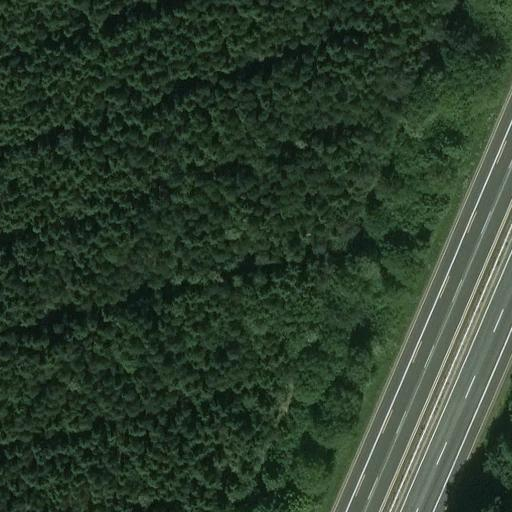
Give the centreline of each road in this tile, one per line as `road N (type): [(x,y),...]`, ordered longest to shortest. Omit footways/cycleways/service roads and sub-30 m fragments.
road 1 (motorway): [(511,163),(364,511)]
road 2 (motorway): [(424,511),(511,309)]
